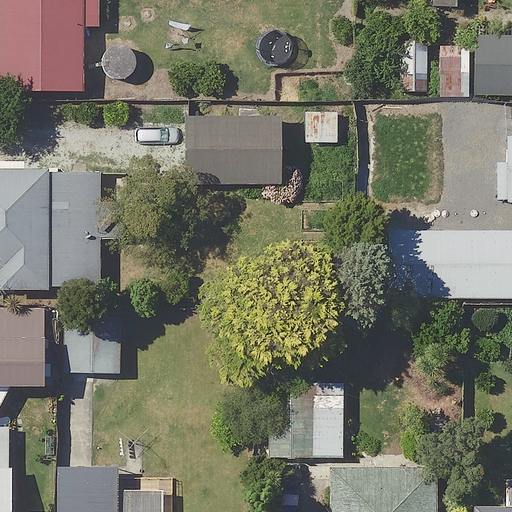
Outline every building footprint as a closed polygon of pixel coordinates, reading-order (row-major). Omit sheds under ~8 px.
[(95,0),(0,0),(0,95),(79,96),(80,30),(96,30),(95,0)] [(459,0),(430,0),(430,8),(458,10),(459,0)] [(511,40),(474,40),(472,99),(511,99),(511,40)] [(425,48),(399,48),(399,94),(425,94),(425,48)] [(461,55),(434,54),(432,97),(459,98),(461,55)] [(278,189),(281,123),(189,119),(186,185),(278,189)] [(388,129),(357,128),(354,214),(384,216),(388,129)] [(511,206),(511,140),(498,140),(496,206),(511,206)] [(103,182),(0,179),(0,290),(100,294),(103,182)] [(511,301),(511,237),(388,235),(387,299),(511,301)] [(47,306),(0,305),(0,394),(45,395),(47,306)] [(119,316),(72,312),(66,373),(113,378),(119,316)] [(342,389),(273,386),(271,458),(339,460),(342,389)] [(11,511),(12,431),(0,430),(0,511),(11,511)] [(170,511),(171,477),(115,476),(58,476),(57,511),(170,511)] [(436,511),(437,477),(329,477),(329,511),(436,511)] [(511,511),(511,482),(503,482),(502,511),(475,511),(511,511)]
